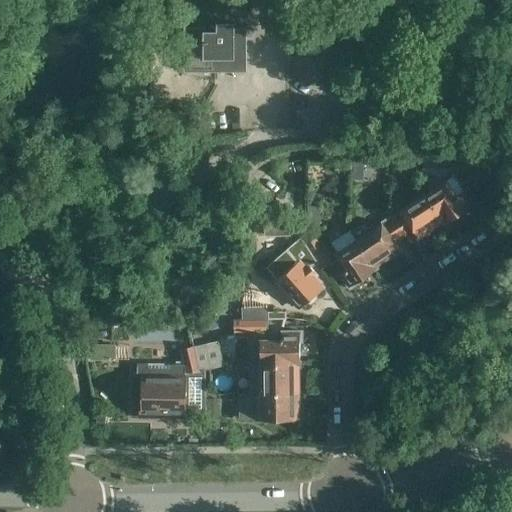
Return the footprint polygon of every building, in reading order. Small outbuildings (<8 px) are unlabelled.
[(230,0),(183,0),(184,8),(230,7),(230,0)] [(394,38),(393,0),(362,0),(363,39),(394,38)] [(202,53),(208,72),(246,72),(246,28),(234,28),(234,23),(217,23),(217,28),(184,28),(184,53),(202,53)] [(363,161),(352,161),(352,178),(364,177),(363,161)] [(423,161),(422,176),(446,176),(446,162),(423,161)] [(466,212),(474,207),(464,192),(459,196),(458,195),(456,196),(446,181),(426,194),(442,219),(445,224),(465,211),(466,212)] [(425,231),(442,219),(426,194),(401,211),(400,209),(396,212),(392,207),(387,211),(403,234),(412,228),(418,237),(426,232),(425,231)] [(308,231),(320,231),(320,207),(308,207),(308,231)] [(394,240),(403,234),(387,211),(382,214),(385,219),(381,222),(382,224),(367,233),(361,225),(351,232),(357,240),(373,265),(391,254),(392,255),(400,250),(394,240)] [(264,237),(290,236),(290,222),(264,222),(264,237)] [(307,247),(310,251),(319,265),(329,258),(316,238),(306,244),(307,247)] [(376,269),(373,265),(357,240),(337,253),(347,269),(345,270),(346,271),(340,274),(350,289),(355,285),(356,286),(358,284),(357,282),(376,269)] [(313,270),(319,265),(310,251),(307,247),(302,251),(306,255),(276,281),(300,308),(307,302),(309,303),(311,303),(317,298),(316,297),(316,294),(322,288),(312,276),(316,273),(313,270)] [(267,307),(243,308),(241,308),(241,320),(267,320),(267,307)] [(166,321),(169,338),(189,335),(187,318),(166,321)] [(267,320),(241,320),(234,320),(234,334),(268,333),(267,320)] [(300,342),(301,342),(301,332),(282,332),(282,339),(281,339),(281,341),(261,341),(261,366),(297,365),(300,365),(300,342)] [(217,342),(205,345),(211,369),(222,366),(217,342)] [(211,369),(205,345),(194,347),(199,372),(205,370),(211,369)] [(199,372),(194,347),(181,350),(185,364),(185,374),(190,374),(199,372)] [(205,407),(205,370),(199,372),(190,374),(185,374),(185,364),(142,364),(142,374),(143,374),(143,403),(141,403),(141,417),(164,417),(164,415),(167,414),(167,405),(171,405),(171,406),(205,407)] [(297,378),(297,365),(261,366),(261,393),(297,394),(299,394),(298,378),(297,378)] [(297,406),(297,394),(261,393),(247,394),(247,419),(299,419),(299,406),(297,406)] [(219,419),(207,419),(207,437),(219,437),(219,419)]
